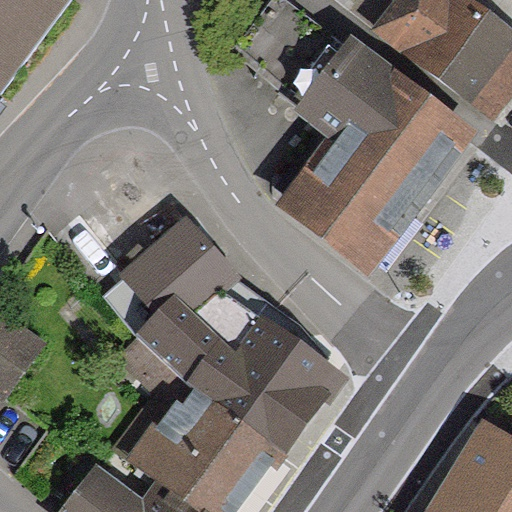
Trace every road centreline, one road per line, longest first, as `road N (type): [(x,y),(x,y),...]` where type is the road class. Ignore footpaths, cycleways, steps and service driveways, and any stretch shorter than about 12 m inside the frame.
road 1 (residential): [(155,0),(153,52),(242,203),(317,282),(435,376)]
road 2 (tertiary): [(435,376),(341,511)]
